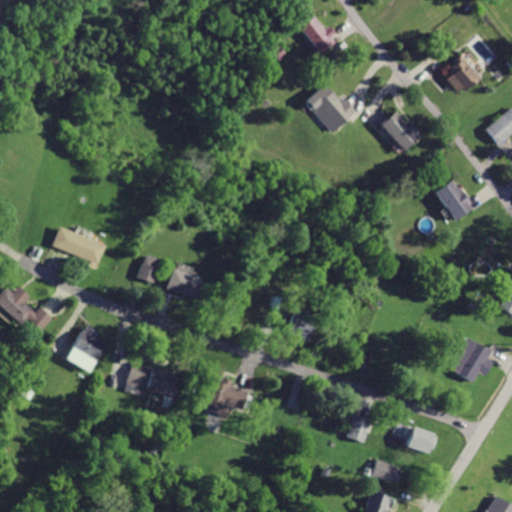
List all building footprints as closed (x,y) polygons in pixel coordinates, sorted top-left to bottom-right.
[(314,14),(299,27),(321,53),(336,40),(314,14)] [(479,77),(464,57),(442,73),(458,93),(479,77)] [(332,132),(354,112),(326,81),(304,101),(332,132)] [(511,132),(511,106),(485,128),(499,144),(511,132)] [(404,149),(420,134),(397,109),(381,124),(404,149)] [(452,179),(434,191),(453,220),(470,208),(466,202),(471,198),(463,187),(459,190),(452,179)] [(49,247),(98,261),(104,241),(55,227),(49,247)] [(136,278),(153,282),(158,257),(142,254),(136,278)] [(200,277),(170,268),(164,287),(194,297),(200,277)] [(511,276),(496,304),(511,312),(511,276)] [(28,296),(16,285),(10,292),(3,286),(0,289),(0,305),(33,336),(51,317),(38,306),(33,312),(22,302),(28,296)] [(284,332),(307,338),(313,316),(289,310),(284,332)] [(105,343),(94,337),(97,331),(84,324),(66,359),(90,371),(105,343)] [(465,332),(443,369),(469,384),(477,370),(482,373),(491,359),(486,356),(491,347),(465,332)] [(175,374),(133,361),(126,381),(174,396),(178,385),(173,383),(175,374)] [(369,419),(352,413),(345,436),(362,441),(369,419)] [(428,453),(433,433),(406,425),(401,445),(428,453)] [(370,474),(396,483),(401,467),(376,459),(370,474)] [(375,511),(384,511),(388,494),(368,491),(364,510),(375,511)] [(511,511),(511,504),(496,493),(482,511),(511,511)]
